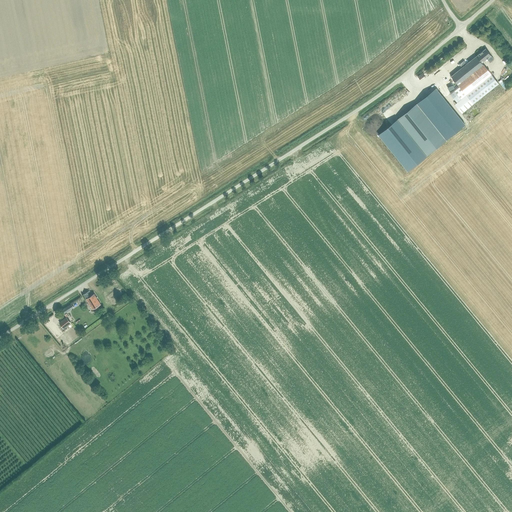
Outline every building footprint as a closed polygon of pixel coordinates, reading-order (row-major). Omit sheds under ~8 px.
[(485,49),(476,57),(481,63),(487,59),(489,62),(493,59),(485,49)] [(481,63),(476,57),(451,76),(460,87),(450,94),(457,102),(466,95),(473,104),(498,84),(481,63)] [(445,139),(464,123),(436,88),(417,104),(445,139)] [(417,104),(398,119),(426,154),(445,139),(417,104)] [(426,155),(397,120),(379,135),(407,170),(426,155)] [(92,294),(89,290),(84,294),(93,308),(100,304),(94,293),(92,294)] [(59,331),(71,323),(67,317),(55,326),(59,331)]
